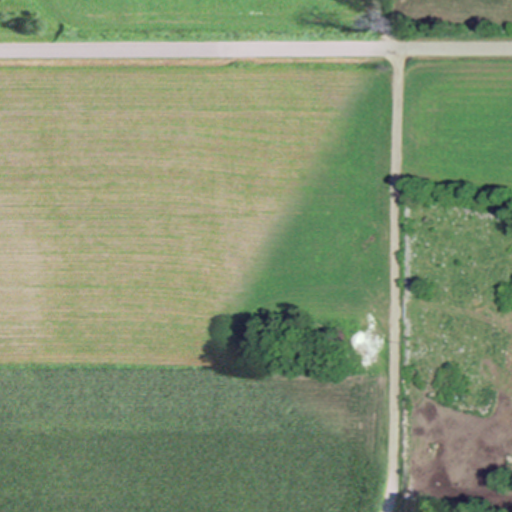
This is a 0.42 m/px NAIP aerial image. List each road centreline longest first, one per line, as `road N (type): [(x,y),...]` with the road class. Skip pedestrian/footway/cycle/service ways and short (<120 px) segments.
road 1 (residential): [(0,50),(511,50)]
road 2 (residential): [(399,50),(395,462),(383,511)]
